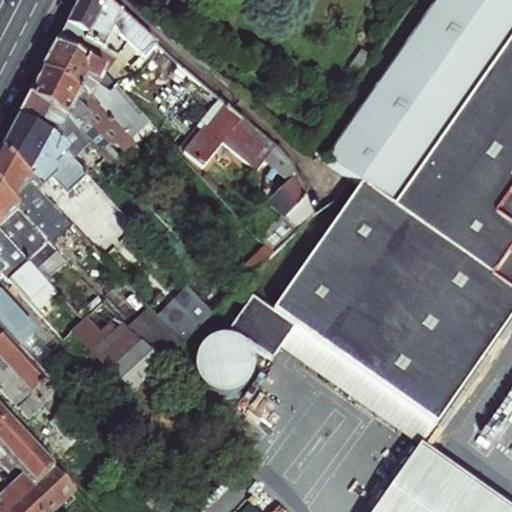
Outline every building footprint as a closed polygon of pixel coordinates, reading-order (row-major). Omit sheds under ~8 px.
[(152,45),(104,3),(98,0),(78,0),(68,20),(52,49),(101,77),(104,79),(104,77),(113,82),(128,55),(137,63),(152,45)] [(297,327),(437,426),(511,316),(511,296),(490,282),(507,256),(511,250),(511,0),(435,0),(324,158),(357,181),(268,306),(248,292),(225,325),(274,359),(282,348),(297,327)] [(101,77),(52,49),(46,61),(40,73),(78,93),(83,85),(91,90),(93,91),(101,77)] [(86,99),(78,93),(40,73),(33,86),(26,100),(64,121),(90,148),(97,142),(103,148),(114,148),(124,159),(133,150),(94,108),(86,99)] [(86,99),(88,96),(91,90),(83,85),(78,93),(86,99)] [(97,105),(88,96),(86,99),(94,108),(97,105)] [(64,121),(26,100),(20,111),(14,122),(52,144),(72,165),(90,148),(64,121)] [(286,186),(297,175),(294,167),(218,101),(197,124),(205,131),(186,153),(205,169),(224,147),(256,175),(264,167),(286,186)] [(72,165),(52,144),(14,122),(6,137),(0,147),(0,153),(33,189),(37,185),(44,194),(55,184),(69,197),(87,180),(72,165)] [(0,192),(52,249),(71,231),(33,189),(0,153),(0,192)] [(292,236),(312,217),(297,175),(286,186),(264,206),(278,221),(292,236)] [(52,249),(0,192),(0,235),(35,273),(37,275),(58,256),(52,249)] [(271,256),(292,236),(278,221),(256,241),(262,247),(271,256)] [(35,273),(0,235),(0,275),(1,276),(15,291),(35,273)] [(251,275),(271,256),(262,247),(243,266),(251,275)] [(511,296),(511,259),(507,256),(490,282),(511,296)] [(0,299),(0,276),(1,276),(0,275),(0,331),(3,335),(16,349),(32,334),(0,299)] [(157,323),(177,345),(208,316),(188,294),(157,323)] [(123,326),(152,358),(158,364),(177,345),(157,323),(143,308),(123,326)] [(123,326),(112,315),(105,322),(95,310),(70,334),(118,388),(122,385),(132,397),(160,372),(149,360),(152,358),(123,326)] [(417,456),(437,426),(297,327),(282,348),(417,456)] [(0,362),(29,394),(45,380),(16,349),(3,335),(0,337),(0,362)] [(229,401),(238,396),(240,395),(246,387),(249,381),(250,375),(249,368),(248,362),(243,353),(238,349),(233,345),(223,343),(212,343),(207,346),(201,349),(197,353),(193,358),(191,364),(190,370),(190,377),(191,383),(197,392),(205,399),(210,401),(217,402),(223,402),(229,401)] [(0,511),(48,511),(72,490),(0,412),(0,452),(19,473),(0,490),(0,511)] [(497,511),(417,456),(377,511),(497,511)]
